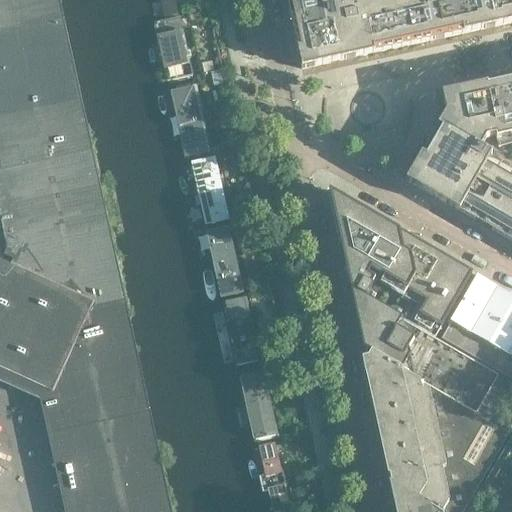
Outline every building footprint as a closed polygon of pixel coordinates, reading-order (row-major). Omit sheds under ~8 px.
[(170,511),(59,5),(58,0),(0,0),(0,170),(18,251),(10,266),(0,261),(0,369),(52,393),(51,395),(50,395),(75,511),(170,511)] [(177,16),(174,0),(157,0),(162,19),(177,16)] [(436,120),(487,149),(511,143),(511,0),(372,0),(311,14),(340,142),(436,120)] [(153,22),(166,82),(194,76),(181,16),(153,22)] [(183,158),(209,153),(196,86),(170,91),(183,158)] [(491,155),(480,149),(439,124),(405,181),(478,224),(511,243),(511,167),(490,155),(491,155)] [(235,147),(232,133),(218,136),(221,150),(235,147)] [(207,226),(229,221),(216,158),(193,162),(207,226)] [(471,275),(339,198),(328,192),(331,204),(350,292),(351,292),(394,317),(394,318),(427,336),(434,340),(472,274),(471,275)] [(221,300),(244,295),(230,228),(208,233),(221,300)] [(511,298),(505,294),(477,278),(450,323),(511,358),(511,298)] [(439,343),(434,340),(427,336),(394,318),(394,317),(351,292),(350,292),(354,310),(420,348),(411,362),(404,375),(475,416),(498,377),(439,343)] [(235,369),(261,364),(248,298),(222,304),(235,369)] [(511,511),(511,358),(450,323),(441,341),(511,381),(511,435),(467,511),(511,511)] [(283,360),(278,343),(261,347),(266,364),(283,360)] [(411,362),(389,350),(382,362),(404,375),(411,362)] [(404,375),(382,362),(365,352),(364,355),(390,474),(391,473),(395,487),(437,511),(463,511),(508,435),(496,428),(475,416),(404,375)] [(252,443),(278,437),(264,373),(239,378),(252,443)] [(496,428),(511,400),(511,385),(498,377),(475,416),(496,428)] [(276,443),(257,447),(266,488),(285,484),(276,443)] [(437,511),(395,487),(393,488),(398,511),(437,511)]
